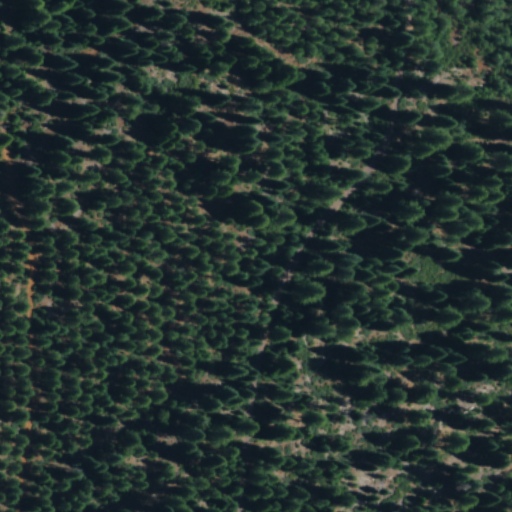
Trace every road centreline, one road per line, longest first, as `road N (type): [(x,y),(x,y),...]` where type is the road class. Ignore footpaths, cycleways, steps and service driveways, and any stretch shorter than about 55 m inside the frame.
road 1 (track): [(58,408),(141,419),(147,453),(225,498),(259,486),(325,274),(426,56),(428,0)]
road 2 (track): [(43,511),(58,408),(0,48)]
